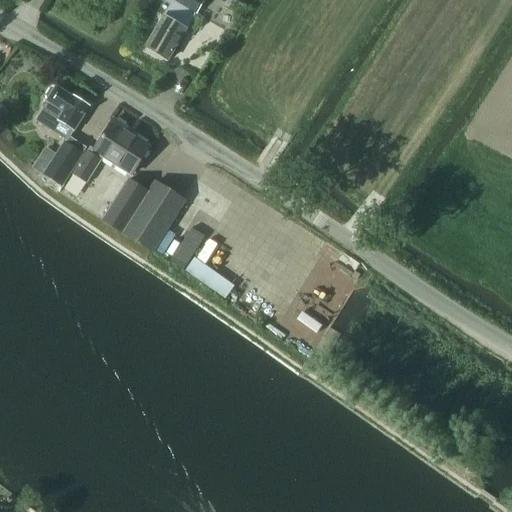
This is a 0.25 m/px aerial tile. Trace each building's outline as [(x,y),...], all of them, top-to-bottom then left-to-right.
[(162,0),(171,5),(146,47),(168,60),(204,0),(162,0)] [(56,88),(51,89),(46,96),(48,101),(48,102),(43,111),(37,121),(67,140),(74,130),(89,107),(74,98),(73,98),(56,88)] [(127,129),(114,121),(95,151),(90,148),(73,175),(87,184),(103,158),(131,175),(148,148),(125,132),(127,129)] [(57,157),(45,175),(61,186),(85,149),(69,139),(68,140),(57,157)] [(186,202),(155,183),(148,194),(128,181),(103,221),(153,253),(186,202)] [(192,229),(171,262),(184,270),(205,237),(192,229)]
